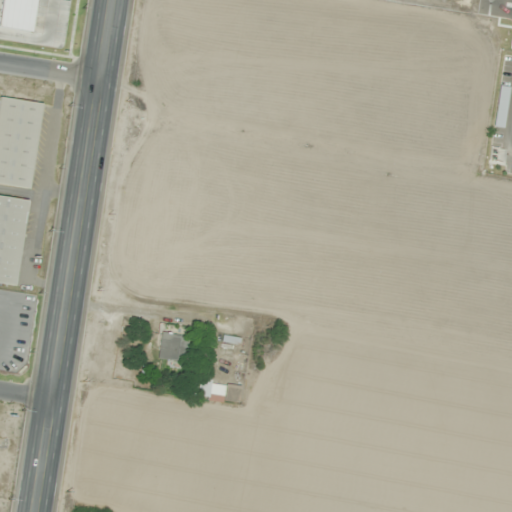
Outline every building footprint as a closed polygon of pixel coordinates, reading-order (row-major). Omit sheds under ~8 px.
[(1,0),(0,8),(0,28),(31,33),(35,0),(1,0)] [(0,185),(29,190),(40,103),(0,98),(0,185)] [(26,200),(0,196),(0,285),(15,287),(26,200)] [(157,359),(182,363),(187,337),(161,333),(157,359)] [(196,400),(238,404),(240,385),(198,381),(196,400)]
